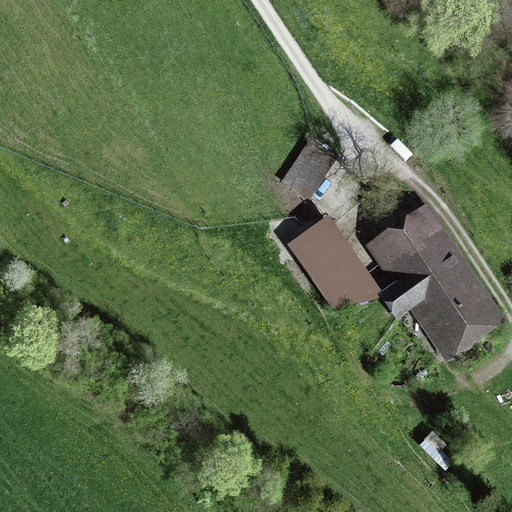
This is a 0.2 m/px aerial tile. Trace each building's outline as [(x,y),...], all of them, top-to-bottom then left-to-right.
[(334,156),(310,141),(283,182),(306,197),(334,156)] [(451,345),(489,320),(420,217),(372,249),(387,272),(396,266),(408,284),(385,299),(397,317),(421,301),(451,345)] [(327,225),(294,248),(335,306),(376,295),(327,225)] [(430,436),(439,445),(442,442),(433,433),(430,436)] [(420,446),(446,471),(454,462),(428,437),(420,446)]
